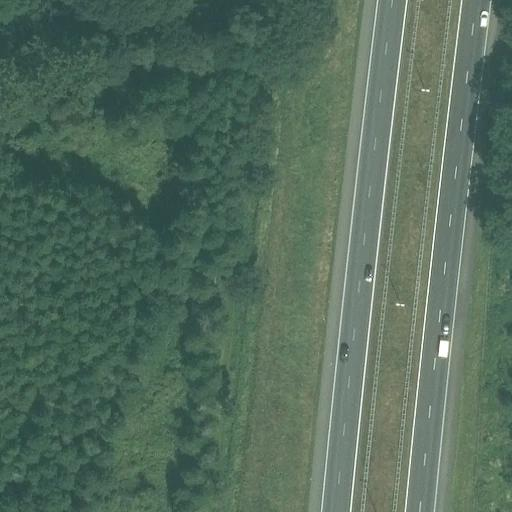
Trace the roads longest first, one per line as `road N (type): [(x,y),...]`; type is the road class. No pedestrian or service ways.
road 1 (track): [(208,511),(254,87),(251,49),(222,32),(43,33),(0,47)]
road 2 (motorway): [(391,0),(333,511)]
road 3 (motorway): [(421,511),(477,0)]
